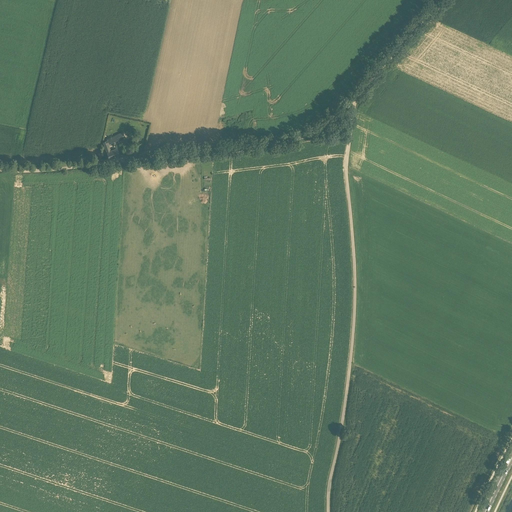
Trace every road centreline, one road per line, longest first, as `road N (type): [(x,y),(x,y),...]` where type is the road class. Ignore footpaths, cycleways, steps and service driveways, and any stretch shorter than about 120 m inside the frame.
road 1 (unclassified): [(327,511),(354,313),(346,183),(352,116)]
road 2 (unclassified): [(0,170),(288,141),(340,112)]
road 3 (unclassified): [(356,97),(441,0)]
